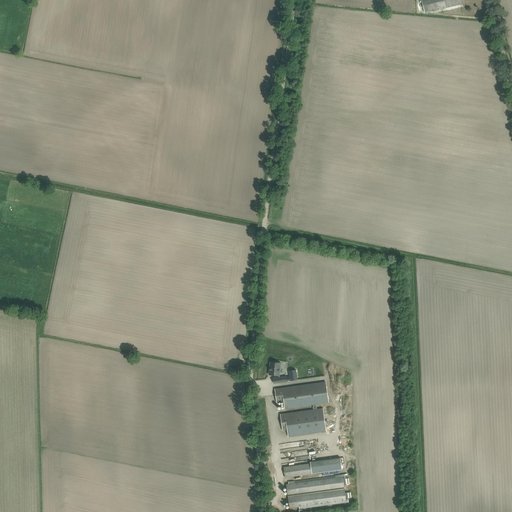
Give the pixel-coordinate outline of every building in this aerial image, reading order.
[(421,0),(424,13),(436,10),(462,4),(460,0),(421,0)] [(271,362),(269,375),(280,376),(281,363),(271,362)] [(286,376),(280,377),(281,382),(287,381),(290,380),(290,381),(297,380),(296,370),(289,371),(290,377),(287,377),(286,376)] [(289,437),(326,431),(323,408),(317,409),(316,405),(370,397),(367,376),(275,389),(277,403),(285,402),(286,409),(313,405),(314,409),(280,414),(283,430),(288,430),(289,437)] [(285,477),(290,477),(312,473),(311,463),(284,467),(285,477)] [(349,478),(345,478),(344,474),(288,481),(288,484),(286,484),(289,508),(299,507),(299,509),(349,502),(348,499),(352,498),(351,492),(345,493),(344,486),(350,485),(349,478)]
